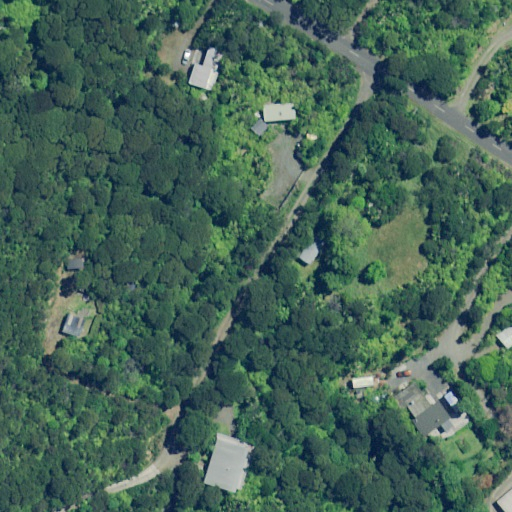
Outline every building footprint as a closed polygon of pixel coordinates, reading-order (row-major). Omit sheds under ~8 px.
[(216,50),(197,43),(191,63),(184,82),(204,88),(216,50)] [(281,117),(279,106),(260,109),(262,120),(281,117)] [(325,241),(314,234),(298,258),(308,265),(325,241)] [(82,270),(83,257),(71,257),(70,269),(82,270)] [(84,320),(65,312),(61,322),(80,330),(84,320)] [(511,345),(511,325),(509,322),(494,336),(507,350),(511,345)] [(349,376),(350,388),(372,386),(371,375),(349,376)] [(430,406),(414,382),(392,397),(400,409),(420,438),(449,418),(438,401),(430,406)] [(248,444),(217,435),(202,483),(234,492),(248,444)] [(511,511),(511,489),(496,502),(504,511),(511,511)]
